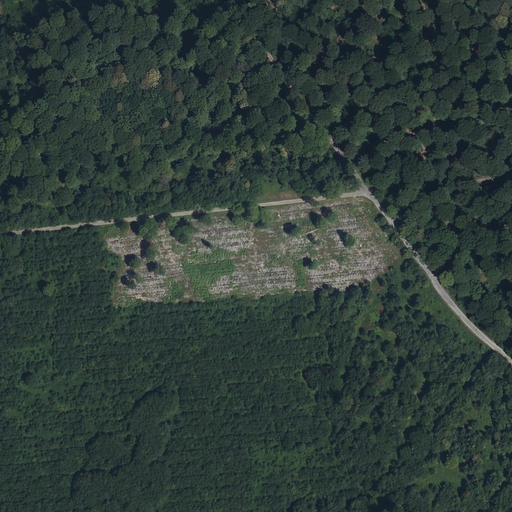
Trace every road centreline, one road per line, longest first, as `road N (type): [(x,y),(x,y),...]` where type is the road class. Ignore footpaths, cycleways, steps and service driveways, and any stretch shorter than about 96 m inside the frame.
road 1 (track): [(0,234),(511,178)]
road 2 (track): [(511,362),(462,320),(275,67),(242,0)]
